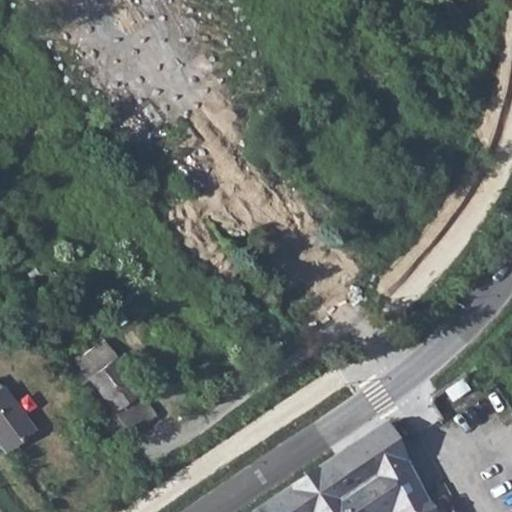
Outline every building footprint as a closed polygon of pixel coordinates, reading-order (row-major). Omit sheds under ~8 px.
[(213,106),(232,128),(253,110),(234,88),(213,106)] [(155,113),(127,137),(149,163),(177,139),(155,113)] [(76,361),(113,410),(137,391),(113,360),(118,356),(105,339),(76,361)] [(156,415),(137,391),(113,410),(132,434),(156,415)] [(0,452),(28,432),(0,395),(0,452)] [(426,511),(382,428),(381,426),(252,511),(426,511)]
